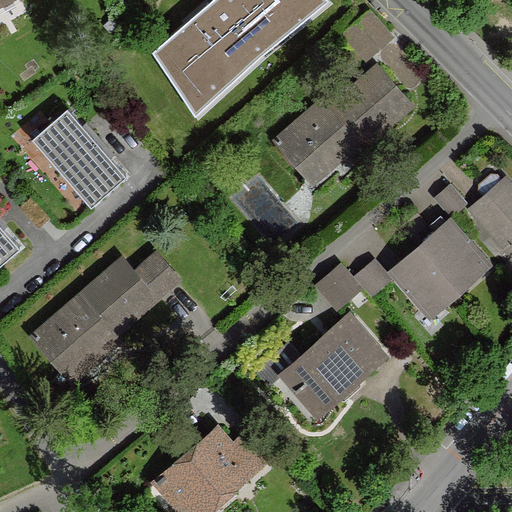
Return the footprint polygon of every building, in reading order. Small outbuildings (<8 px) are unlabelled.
[(0,0),(0,11),(20,0),(0,0)] [(328,2),(325,0),(214,0),(152,55),(196,117),(328,2)] [(372,55),(398,29),(375,7),(349,33),(372,55)] [(414,106),(378,65),(343,96),(333,86),(274,137),(319,189),(414,106)] [(68,107),(33,137),(92,204),(127,174),(68,107)] [(511,177),(510,176),(472,206),(499,240),(511,229),(511,177)] [(443,188),(448,206),(464,202),(459,184),(443,188)] [(453,215),(391,268),(432,314),(493,261),(453,215)] [(0,221),(0,263),(21,245),(0,221)] [(123,256),(34,333),(74,379),(120,339),(116,334),(182,277),(158,250),(135,270),(123,256)] [(353,310),(278,370),(317,418),(392,358),(353,310)] [(220,425),(156,480),(183,511),(207,511),(271,457),(249,431),(235,442),(220,425)]
